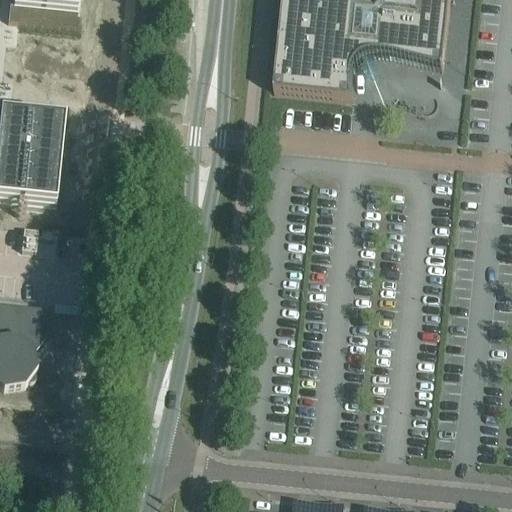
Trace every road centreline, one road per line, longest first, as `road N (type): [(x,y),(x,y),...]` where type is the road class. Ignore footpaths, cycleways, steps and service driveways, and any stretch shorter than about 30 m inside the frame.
road 1 (residential): [(131,0),(80,494),(91,511)]
road 2 (unclassified): [(511,501),(161,465)]
road 3 (secondary): [(202,207),(175,351)]
road 4 (secondary): [(216,69),(196,136),(202,207)]
road 5 (secondary): [(202,207),(222,110),(216,69)]
